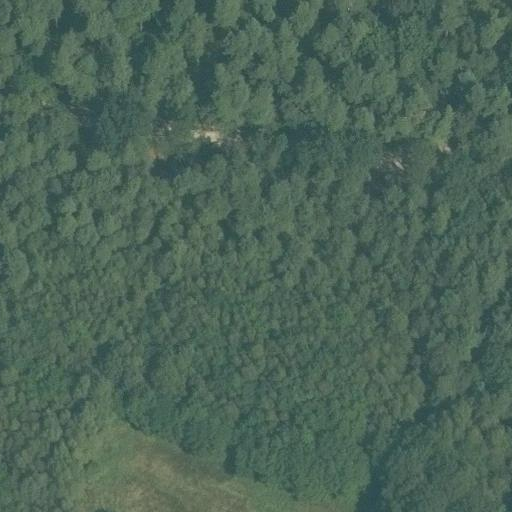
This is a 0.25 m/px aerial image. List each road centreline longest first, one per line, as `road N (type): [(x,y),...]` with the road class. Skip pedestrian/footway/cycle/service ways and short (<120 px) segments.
road 1 (track): [(0,110),(479,175)]
road 2 (track): [(479,175),(361,0)]
